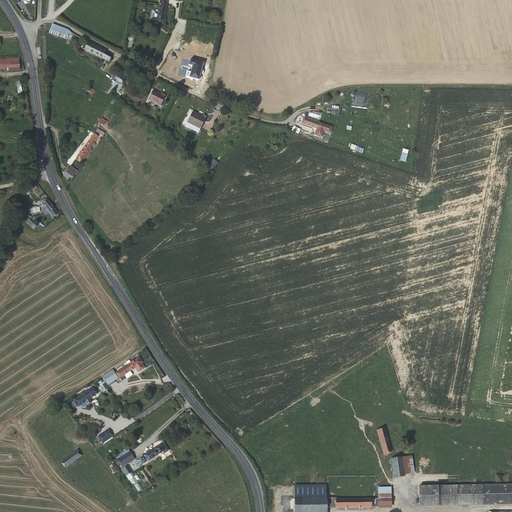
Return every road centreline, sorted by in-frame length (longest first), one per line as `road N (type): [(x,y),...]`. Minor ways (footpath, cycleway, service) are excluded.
road 1 (secondary): [(260,511),(249,472),(182,389),(63,202),(19,28)]
road 2 (unclassified): [(19,28),(51,19),(211,102),(278,124)]
